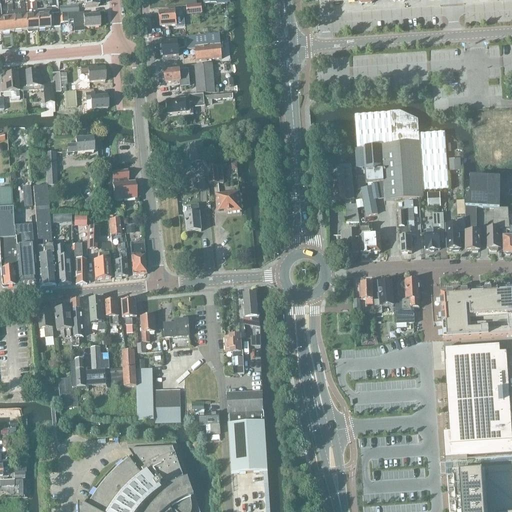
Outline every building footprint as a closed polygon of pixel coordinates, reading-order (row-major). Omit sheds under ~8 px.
[(18,11),(12,12),(13,18),(12,18),(14,33),(26,31),(25,17),(23,1),(23,0),(18,0),(19,11),(18,11)] [(97,0),(75,0),(76,3),(83,2),(84,8),(98,7),(97,0)] [(25,17),(26,31),(27,34),(32,33),(32,31),(38,30),(37,16),(37,12),(36,4),(32,4),(32,11),(31,11),(32,16),(25,17)] [(186,7),(187,16),(202,14),(201,5),(186,7)] [(12,6),(11,6),(7,6),(7,13),(7,19),(1,19),(0,19),(2,34),(14,33),(12,18),(13,18),(12,6)] [(59,8),(60,15),(78,13),(78,7),(59,8)] [(50,11),(43,12),(37,12),(37,16),(38,30),(50,29),(49,15),(50,15),(50,11)] [(159,13),(160,28),(177,26),(176,18),(182,18),(182,11),(159,13)] [(83,14),(67,15),(68,22),(73,22),(74,30),(84,29),(100,27),(99,16),(83,17),(83,14)] [(67,15),(60,16),(60,25),(68,24),(68,22),(67,15)] [(195,49),(196,62),(222,59),(220,34),(186,37),(187,50),(195,49)] [(184,41),(161,43),(163,58),(179,57),(178,49),(184,49),(184,41)] [(212,64),(194,66),(197,96),(204,95),(215,94),(214,87),(212,64)] [(87,76),(88,84),(105,82),(103,69),(96,70),(96,68),(80,69),(80,77),(87,76)] [(188,71),(164,73),(165,84),(180,83),(181,88),(190,87),(188,71)] [(4,76),(3,76),(4,85),(1,85),(2,94),(10,93),(11,101),(19,100),(17,75),(12,75),(11,73),(5,73),(4,76)] [(38,73),(25,74),(26,89),(33,88),(34,92),(40,91),(40,88),(42,88),(41,79),(39,80),(38,73)] [(59,74),(52,75),(54,95),(64,94),(66,94),(65,86),(60,87),(59,74)] [(43,87),(45,105),(54,104),(52,86),(43,87)] [(224,86),(214,87),(215,94),(225,93),(224,86)] [(66,94),(64,94),(65,109),(76,108),(74,93),(66,94)] [(86,102),(90,101),(91,111),(108,110),(106,97),(94,98),(94,94),(85,95),(86,102)] [(167,103),(168,115),(190,113),(190,116),(193,116),(192,106),(204,105),(204,95),(197,96),(189,96),(190,106),(186,106),(185,101),(167,103)] [(393,146),(363,148),(363,149),(366,184),(377,183),(383,183),(384,201),(423,198),(423,192),(419,135),(418,121),(400,113),(391,114),(393,146)] [(391,114),(355,116),(357,149),(363,149),(363,148),(393,146),(391,114)] [(419,135),(423,192),(449,190),(447,164),(445,133),(419,135)] [(76,147),(67,148),(67,156),(93,154),(92,140),(75,141),(76,147)] [(191,164),(204,163),(202,145),(189,146),(191,164)] [(56,154),(44,154),(46,187),(47,187),(57,187),(56,154)] [(219,184),(223,184),(222,169),(218,169),(208,170),(210,186),(219,185),(219,184)] [(112,185),(114,201),(136,199),(136,196),(138,194),(137,188),(134,185),(134,183),(126,184),(126,180),(128,180),(127,172),(112,173),(113,185),(112,185)] [(500,180),(470,178),(470,197),(466,197),(465,208),(476,208),(493,209),(500,210),(500,209),(500,180)] [(345,181),(332,183),(334,202),(347,201),(345,181)] [(371,188),(361,190),(365,217),(378,215),(376,202),(384,201),(383,183),(377,183),(377,185),(370,186),(371,188)] [(0,187),(0,199),(10,199),(10,188),(0,187)] [(52,247),(47,187),(46,187),(33,188),(38,248),(36,248),(39,282),(40,289),(56,287),(52,247)] [(216,195),(217,212),(225,211),(226,213),(241,212),(240,193),(216,195)] [(96,194),(85,202),(90,209),(101,201),(96,194)] [(439,195),(427,195),(428,201),(434,201),(434,207),(440,207),(439,195)] [(32,207),(31,198),(23,198),(24,208),(32,207)] [(399,229),(399,233),(400,239),(401,255),(412,254),(411,238),(406,238),(406,232),(407,232),(407,222),(414,222),(413,202),(404,203),(405,211),(398,212),(399,229)] [(345,206),(346,224),(359,224),(356,205),(345,206)] [(190,207),(191,212),(191,216),(185,216),(187,233),(201,232),(198,206),(190,207)] [(476,208),(465,208),(466,251),(472,251),(472,253),(478,253),(478,251),(480,251),(480,234),(477,234),(476,208)] [(19,285),(15,234),(13,234),(12,209),(0,209),(0,255),(1,270),(2,288),(2,289),(3,289),(17,288),(18,287),(19,286),(19,285)] [(425,233),(425,251),(429,251),(431,252),(434,252),(435,251),(436,251),(439,251),(439,242),(444,242),(443,215),(433,216),(434,233),(425,233)] [(86,218),(74,218),(74,226),(86,226),(86,218)] [(464,220),(458,221),(458,227),(446,227),(447,251),(452,251),(452,252),(459,252),(459,251),(460,250),(459,233),(465,233),(464,220)] [(109,222),(111,237),(121,237),(119,221),(109,222)] [(493,229),(486,229),(487,251),(489,251),(489,253),(490,255),(496,255),(498,253),(498,251),(499,251),(498,232),(503,232),(503,238),(510,238),(510,228),(509,228),(509,221),(493,221),(493,229)] [(135,233),(134,225),(126,226),(127,234),(135,233)] [(360,226),(361,256),(363,256),(364,257),(364,258),(368,257),(369,256),(371,255),(370,254),(380,254),(379,235),(372,235),(372,226),(360,226)] [(14,228),(15,234),(19,285),(36,284),(33,255),(31,227),(14,228)] [(510,238),(503,238),(504,255),(505,255),(507,256),(510,256),(511,255),(511,254),(511,227),(510,228),(510,238)] [(87,250),(98,250),(98,228),(87,228),(87,250)] [(345,243),(346,255),(359,254),(358,233),(342,234),(342,243),(345,243)] [(143,245),(138,245),(130,246),(133,276),(139,276),(139,277),(144,276),(144,275),(146,275),(144,257),(143,245)] [(68,257),(65,257),(64,247),(54,247),(57,287),(71,286),(71,285),(68,257)] [(114,262),(115,279),(128,278),(126,261),(125,252),(119,253),(119,262),(114,262)] [(76,278),(76,286),(87,285),(86,261),(82,261),(82,254),(73,255),(73,262),(74,278),(76,278)] [(93,262),(95,281),(110,280),(109,261),(108,261),(108,254),(99,255),(99,261),(93,262)] [(395,300),(396,325),(414,324),(414,309),(419,309),(418,282),(413,282),(412,281),(409,281),(407,282),(406,283),(406,300),(395,300)] [(391,283),(378,284),(380,302),(374,302),(375,315),(381,314),(381,308),(393,307),(393,302),(391,283)] [(366,300),(366,305),(373,305),(372,284),(361,285),(362,301),(366,300)] [(470,294),(440,296),(441,309),(443,342),(466,340),(511,336),(511,294),(511,291),(470,294)] [(241,302),(243,319),(254,318),(254,323),(259,322),(259,318),(260,318),(258,305),(256,305),(255,295),(244,295),(244,302),(241,302)] [(129,301),(122,302),(123,319),(125,319),(126,327),(132,326),(132,319),(136,318),(135,301),(133,301),(133,300),(129,301)] [(71,302),(74,338),(72,339),(73,347),(79,347),(78,338),(83,338),(81,310),(83,310),(82,301),(71,302)] [(99,324),(99,331),(105,331),(105,324),(104,324),(102,301),(90,301),(91,325),(99,324)] [(104,303),(105,319),(110,319),(110,327),(119,327),(117,302),(111,303),(110,302),(106,302),(106,303),(104,303)] [(55,311),(57,332),(64,331),(65,340),(71,339),(70,330),(72,330),(70,310),(55,311)] [(40,331),(45,330),(46,339),(53,338),(51,312),(38,313),(40,331)] [(143,344),(146,344),(150,344),(149,334),(155,333),(154,317),(141,318),(142,334),(143,344)] [(170,325),(164,325),(165,339),(189,337),(188,320),(176,321),(176,324),(176,327),(170,328),(170,325)] [(230,338),(225,338),(226,353),(231,353),(232,353),(233,360),(235,360),(236,368),(233,368),(233,375),(244,375),(243,352),(241,352),(240,337),(230,337),(230,338)] [(146,344),(143,344),(137,345),(138,355),(147,354),(146,344)] [(494,359),(445,362),(445,363),(445,370),(445,373),(450,434),(451,460),(494,457),(511,455),(511,434),(511,425),(506,353),(500,354),(499,346),(493,347),(494,359)] [(100,348),(90,348),(92,372),(102,371),(100,348)] [(135,352),(122,353),(124,388),(136,388),(136,371),(135,352)] [(86,361),(71,362),(72,379),(73,389),(77,388),(77,391),(89,391),(88,388),(106,386),(105,371),(87,373),(86,361)] [(153,371),(136,371),(136,388),(137,421),(154,421),(181,420),(180,392),(153,393),(153,371)] [(72,379),(58,380),(61,409),(78,408),(77,396),(77,391),(77,388),(73,389),(72,379)] [(228,414),(263,413),(262,393),(227,395),(228,414)] [(268,473),(264,413),(263,413),(228,414),(232,475),(268,473)] [(205,415),(199,415),(199,427),(210,426),(211,436),(220,435),(219,414),(205,415)] [(445,460),(444,460),(445,466),(445,478),(447,478),(449,511),(511,511),(511,424),(511,425),(511,434),(511,455),(494,457),(451,460),(445,460)] [(78,506),(78,511),(167,511),(170,510),(172,508),(172,509),(173,510),(175,511),(191,511),(192,511),(192,509),(192,508),(192,507),(192,505),(191,502),(191,500),(190,498),(190,497),(173,448),(128,450),(134,460),(131,462),(129,460),(117,470),(107,480),(98,492),(89,505),(91,506),(89,510),(81,505),(81,507),(79,507),(79,506),(78,506)] [(19,486),(19,497),(24,497),(23,481),(15,481),(15,486),(19,486)] [(259,486),(259,503),(267,503),(266,486),(259,486)] [(429,494),(408,495),(408,503),(429,502),(429,494)]
